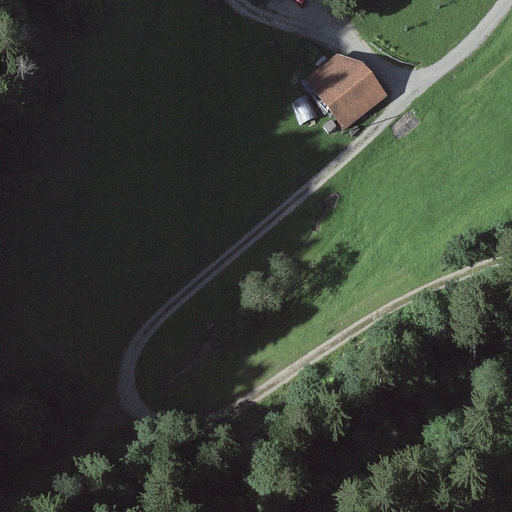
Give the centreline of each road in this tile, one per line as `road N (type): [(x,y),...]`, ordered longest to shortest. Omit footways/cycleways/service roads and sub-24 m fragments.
road 1 (unclassified): [(509,0),(141,342),(130,387),(146,416),(164,427)]
road 2 (track): [(511,256),(348,326),(227,417),(164,427)]
